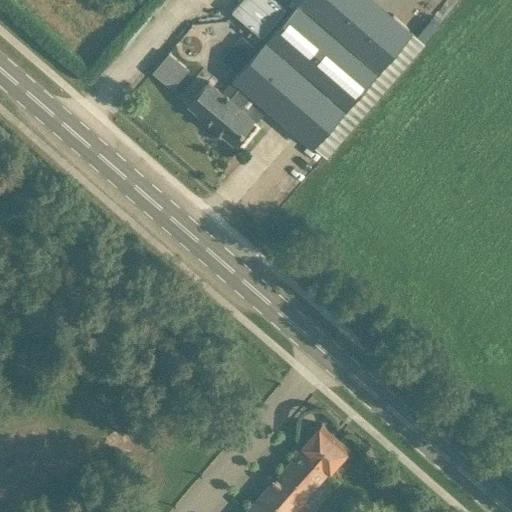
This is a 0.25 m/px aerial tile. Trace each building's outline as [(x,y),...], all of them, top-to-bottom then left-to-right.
[(286,8),(276,0),(240,0),(232,10),(263,36),(286,8)] [(413,29),(378,0),(301,0),(301,1),(300,0),(236,75),(234,77),(235,78),(247,88),(314,144),(327,155),(425,41),(417,35),(412,30),(413,29)] [(241,35),(230,49),(245,62),(257,48),(246,39),(241,35)] [(173,49),(155,69),(175,87),(193,67),(173,49)] [(234,141),(253,118),(235,103),(247,88),(235,78),(223,92),(211,82),(191,104),(234,141)] [(245,511),(290,511),(328,471),(330,470),(350,447),(322,423),(303,444),(303,447),(245,511)]
